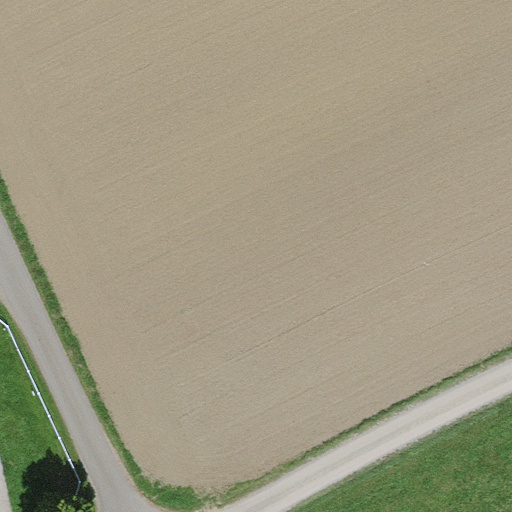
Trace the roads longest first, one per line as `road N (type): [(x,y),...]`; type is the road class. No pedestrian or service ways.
road 1 (track): [(0,225),(132,511)]
road 2 (unclassified): [(511,387),(248,511)]
